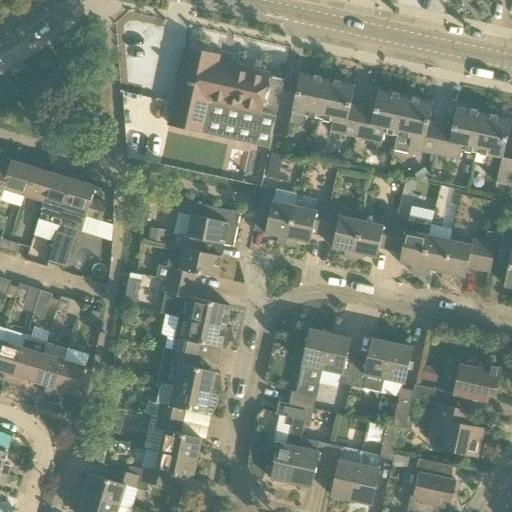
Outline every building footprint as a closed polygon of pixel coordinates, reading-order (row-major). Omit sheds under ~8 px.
[(208,103),(217,65),(219,56),(186,49),(169,125),(191,130),(200,132),(202,132),(208,103)] [(217,65),(208,103),(213,104),(214,101),(237,106),(237,110),(261,115),(270,75),(230,66),(230,68),(217,65)] [(296,94),(285,91),(275,135),(287,138),(291,124),(303,127),(305,116),(319,119),(328,80),(300,74),(296,94)] [(328,80),(319,119),(332,122),(330,133),(356,138),(362,113),(350,110),(355,86),(328,80)] [(362,113),(356,138),(381,144),(384,133),(398,136),(406,97),(379,91),(373,115),(362,113)] [(406,97),(398,136),(395,147),(434,155),(441,124),(429,122),(433,103),(406,97)] [(441,124),(434,155),(459,160),(461,154),(474,157),(475,153),(476,153),(484,114),(457,108),(453,127),(441,124)] [(484,114),(476,153),(489,156),(487,166),(499,169),(496,183),(509,186),(511,171),(511,159),(503,157),(511,120),(484,114)] [(279,180),(285,155),(272,152),(266,177),(279,180)] [(24,165),(13,161),(4,190),(5,190),(25,196),(35,161),(26,158),(24,165)] [(0,195),(3,196),(5,190),(4,190),(13,161),(4,159),(2,165),(0,164),(0,195)] [(25,196),(45,202),(54,174),(42,170),(44,164),(35,161),(25,196)] [(63,220),(66,208),(76,174),(68,171),(66,178),(54,174),(45,202),(39,220),(61,226),(63,220)] [(66,208),(63,220),(83,226),(86,216),(101,221),(107,204),(92,199),(96,187),(83,183),(86,176),(76,174),(66,208)] [(295,207),(294,207),(296,194),(276,190),(274,197),(262,194),(258,214),(256,221),(268,224),(266,234),(278,237),(277,243),(287,245),(295,207)] [(330,210),(333,197),(322,195),(319,208),(316,207),(316,212),(295,207),(287,245),(296,247),(297,241),(310,243),(312,233),(324,236),(330,210)] [(241,213),(185,201),(176,247),(184,248),(200,252),(203,240),(233,247),(241,213)] [(341,212),(330,210),(324,236),(335,238),(333,248),(345,251),(344,257),(355,260),(362,222),(340,217),(341,212)] [(421,274),(429,236),(428,236),(431,225),(432,221),(410,216),(408,227),(397,224),(391,251),(402,253),(399,263),(412,266),(411,272),(421,274)] [(391,251),(397,224),(384,222),(383,226),(362,222),(355,260),(363,262),(364,255),(377,258),(379,248),(391,251)] [(450,241),(452,229),(431,225),(429,236),(421,274),(430,276),(431,270),(443,273),(450,241)] [(66,269),(75,238),(74,238),(76,231),(68,229),(66,235),(58,233),(48,263),(66,269)] [(490,272),(496,246),(499,235),(488,232),(485,244),(486,244),(480,270),(490,272)] [(511,287),(511,239),(502,237),(497,262),(509,265),(504,286),(511,287)] [(0,248),(8,251),(11,242),(1,239),(0,242),(0,248)] [(471,245),(450,241),(443,273),(441,279),(451,281),(452,275),(465,278),(468,267),(480,270),(486,244),(485,244),(472,241),(471,245)] [(17,254),(20,244),(11,242),(8,251),(17,254)] [(168,280),(193,285),(196,274),(217,278),(222,256),(200,252),(184,248),(180,270),(171,268),(168,280)] [(168,280),(165,292),(190,298),(193,285),(168,280)] [(19,288),(10,285),(7,294),(16,297),(19,288)] [(19,288),(16,297),(25,300),(28,291),(19,288)] [(51,298),(52,295),(42,292),(34,314),(45,318),(48,307),(51,298)] [(60,301),(51,298),(48,307),(57,310),(60,301)] [(193,298),(189,320),(226,328),(226,327),(231,306),(193,298)] [(60,301),(57,310),(67,313),(70,304),(60,301)] [(90,320),(100,323),(102,314),(93,311),(90,320)] [(176,338),(173,350),(198,356),(201,344),(226,349),(234,337),(232,329),(226,327),(226,328),(189,320),(184,340),(176,338)] [(323,370),(331,334),(310,330),(302,365),(323,370)] [(352,386),(357,361),(347,359),(351,339),(331,334),(323,370),(341,374),(339,383),(352,386)] [(35,382),(44,354),(47,342),(27,335),(23,348),(12,383),(21,385),(23,379),(35,382)] [(385,379),(392,344),(372,339),(366,363),(357,361),(352,386),(382,392),(385,379)] [(12,383),(23,348),(3,342),(0,350),(0,371),(6,373),(3,380),(12,383)] [(392,344),(385,379),(405,383),(413,348),(392,344)] [(195,368),(198,356),(173,350),(171,362),(179,364),(174,386),(218,395),(222,388),(221,373),(195,368)] [(54,395),(65,361),(44,354),(35,382),(47,386),(45,393),(54,395)] [(65,361),(54,395),(62,398),(65,391),(77,395),(86,367),(65,361)] [(454,395),(488,403),(489,395),(495,396),(501,369),(480,364),(478,372),(458,368),(454,395)] [(447,392),(417,385),(415,385),(413,391),(412,399),(437,404),(444,405),(447,392)] [(162,404),(159,417),(184,422),(186,410),(212,415),(218,403),(218,395),(174,386),(170,406),(162,404)] [(401,389),(399,396),(398,402),(393,426),(399,428),(406,429),(411,404),(412,399),(413,391),(402,389),(401,389)] [(289,404),(314,409),(317,397),(292,391),(289,404)] [(314,409),(289,404),(280,403),(277,415),(287,417),(281,444),(278,443),(277,451),(271,450),(266,468),(273,470),(271,479),(292,483),(301,438),(302,439),(306,421),(312,422),(314,409)] [(444,406),(444,405),(437,404),(430,433),(446,436),(443,450),(478,457),(484,430),(467,426),(470,411),(444,406)] [(108,405),(105,417),(123,421),(126,409),(108,405)] [(181,434),(184,422),(159,417),(156,428),(164,430),(160,451),(198,459),(202,438),(181,434)] [(387,425),(380,456),(380,457),(392,460),(399,428),(393,426),(387,425)] [(8,453),(12,438),(0,432),(0,472),(8,475),(11,467),(4,465),(8,453)] [(93,450),(106,454),(109,441),(97,438),(93,450)] [(332,445),(302,439),(301,438),(292,483),(312,488),(317,468),(327,470),(332,445)] [(352,501),(360,465),(342,461),(345,448),(332,445),(327,470),(336,472),(331,496),(352,501)] [(193,481),(198,459),(160,451),(155,472),(147,470),(145,482),(169,488),(172,476),(193,481)] [(363,452),(360,465),(352,501),(372,505),(380,470),(378,469),(380,457),(380,456),(363,452)] [(414,496),(411,495),(408,510),(417,511),(442,511),(445,504),(447,504),(448,501),(452,502),(457,481),(450,480),(453,467),(419,459),(416,473),(419,474),(414,496)] [(84,494),(120,506),(126,486),(135,488),(139,476),(115,468),(111,480),(90,474),(84,494)] [(0,481),(6,484),(8,475),(0,472),(0,481)] [(118,511),(120,506),(84,494),(78,511),(118,511)]
